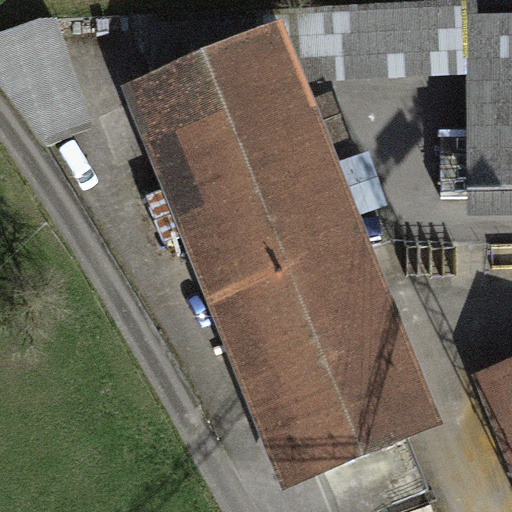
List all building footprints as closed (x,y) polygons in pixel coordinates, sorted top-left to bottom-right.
[(511,2),(238,10),(265,79),(471,70),(470,20),(477,20),(511,19),(511,2)] [(238,10),(131,14),(329,511),(374,511),(429,490),(265,79),(238,10)] [(471,70),(473,190),(511,189),(511,19),(477,20),(470,20),(471,70)] [(37,21),(0,33),(0,82),(49,146),(91,132),(56,21),(37,21)] [(511,371),(478,385),(511,470),(511,371)]
